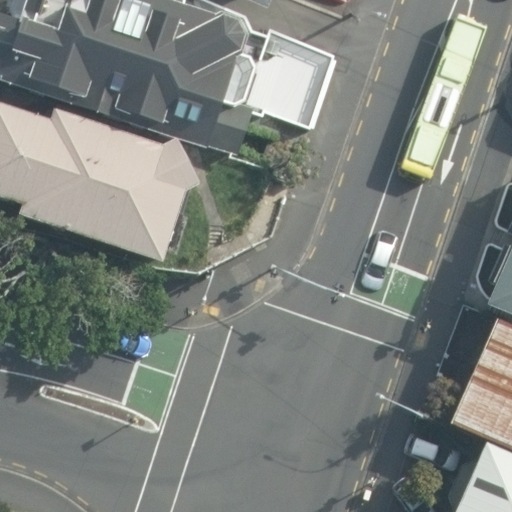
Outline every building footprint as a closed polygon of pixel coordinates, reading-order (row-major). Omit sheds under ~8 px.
[(273,24),(188,0),(3,0),(0,12),(0,91),(236,164),(273,24)] [(179,152),(0,107),(0,199),(13,203),(6,215),(160,261),(184,189),(196,180),(179,152)] [(489,290),(483,304),(511,316),(511,217),(505,232),(511,235),(511,237),(509,244),(501,244),(485,281),(489,290)] [(511,325),(493,317),(448,422),(511,450),(511,325)] [(511,511),(511,453),(484,441),(478,454),(462,463),(447,495),(453,510),(451,511),(511,511)]
